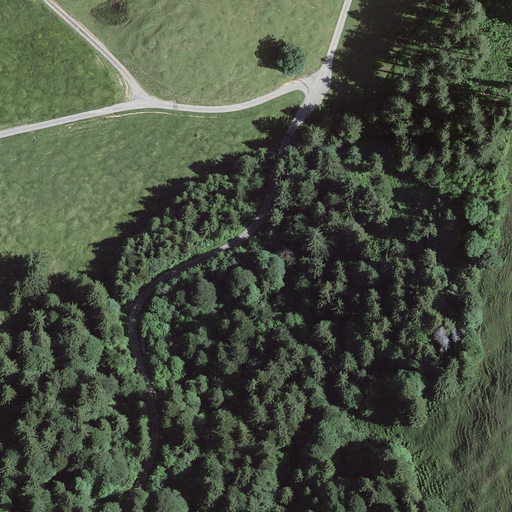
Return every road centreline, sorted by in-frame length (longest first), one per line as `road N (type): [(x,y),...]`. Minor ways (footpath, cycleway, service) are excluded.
road 1 (unclassified): [(120,511),(146,471),(152,444),(133,315),(159,279),(234,244),(258,222),(317,86)]
road 2 (unclassified): [(317,86),(231,108),(149,104)]
road 3 (unclassified): [(149,104),(0,134)]
road 4 (unclassified): [(149,104),(106,49),(48,0)]
